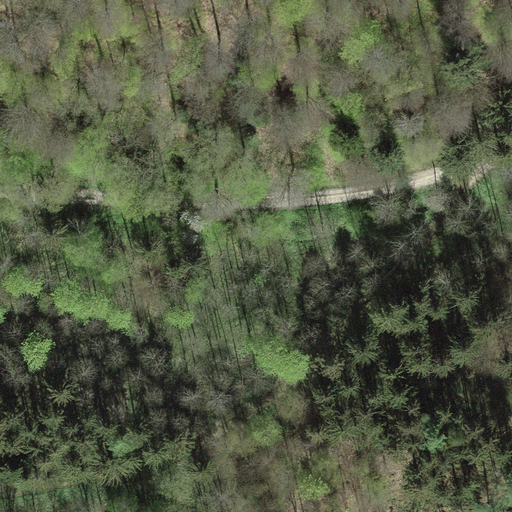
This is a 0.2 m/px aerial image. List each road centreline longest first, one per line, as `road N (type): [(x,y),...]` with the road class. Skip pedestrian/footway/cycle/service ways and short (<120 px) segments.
road 1 (track): [(0,483),(166,450),(249,409),(325,348),(429,233),(480,160)]
road 2 (track): [(0,189),(371,196),(455,173),(511,143)]
